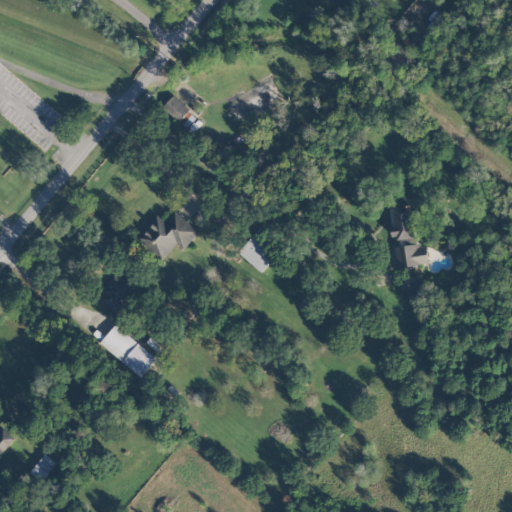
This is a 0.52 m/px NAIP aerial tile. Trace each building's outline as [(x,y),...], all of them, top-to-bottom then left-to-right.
[(325,0),(347,17),(361,0),(325,0)] [(188,129),(198,118),(174,95),(164,106),(188,129)] [(397,267),(429,264),(427,244),(421,245),(418,211),(412,211),(411,205),(391,207),(394,246),(395,246),(397,267)] [(158,215),(138,237),(163,260),(178,244),(184,249),(200,232),(176,210),(165,222),(158,215)] [(260,272),(277,254),(255,234),(238,252),(260,272)] [(108,291),(100,300),(117,316),(127,305),(122,301),(137,285),(126,275),(121,280),(115,275),(104,287),(108,291)] [(399,278),(402,301),(426,297),(422,275),(399,278)] [(101,341),(140,377),(157,359),(117,323),(101,341)] [(0,453),(2,455),(14,437),(2,428),(0,430),(0,453)]
